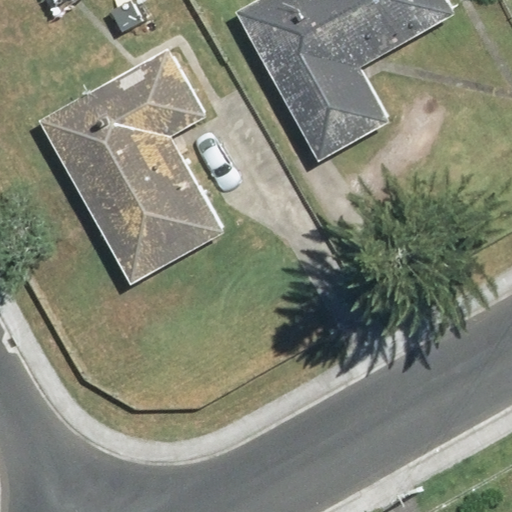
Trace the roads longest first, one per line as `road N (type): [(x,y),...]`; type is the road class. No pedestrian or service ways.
road 1 (residential): [(216,511),(511,347)]
road 2 (residential): [(0,391),(66,511)]
